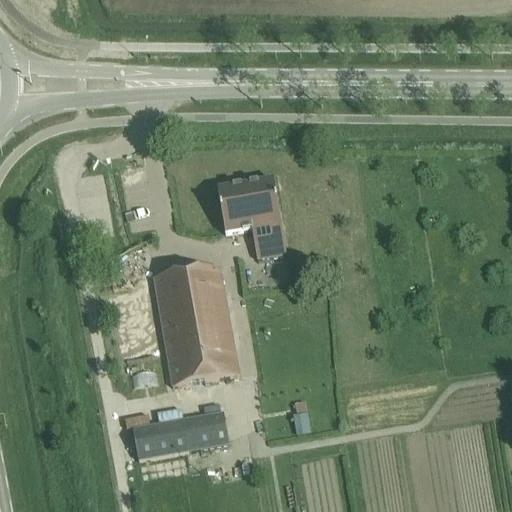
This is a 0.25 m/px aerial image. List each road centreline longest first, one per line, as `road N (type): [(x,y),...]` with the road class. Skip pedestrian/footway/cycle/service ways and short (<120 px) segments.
road 1 (primary): [(511,90),(147,83)]
road 2 (primary): [(147,83),(7,58)]
road 3 (primary): [(9,106),(147,83)]
